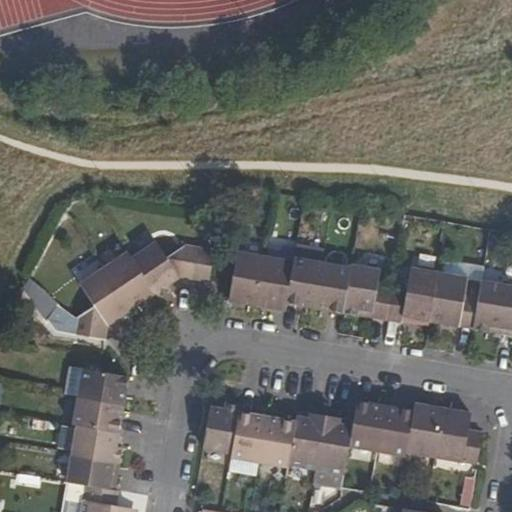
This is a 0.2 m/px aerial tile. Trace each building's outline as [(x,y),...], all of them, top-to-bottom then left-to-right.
[(178,275),(194,278),(199,247),(184,245),(165,257),(155,241),(131,257),(153,292),(158,298),(170,290),(166,284),(178,275)] [(194,278),(209,280),(214,249),(199,247),(194,278)] [(230,284),(228,300),(257,305),(265,256),(236,251),(230,284)] [(131,257),(127,252),(103,267),(130,308),(153,292),(131,257)] [(265,256),(257,305),(284,309),(285,302),(292,261),(265,256)] [(292,261),(285,302),(314,307),(321,264),(292,259),(292,261)] [(349,268),(321,264),(314,307),(342,311),(349,268)] [(378,270),(350,265),(349,268),(342,311),(385,319),(389,294),(375,292),(378,270)] [(106,324),(130,308),(103,267),(78,284),(92,306),(74,318),(72,334),(103,339),(106,324)] [(400,316),(429,321),(437,272),(409,267),(404,296),(389,294),(385,319),(400,322),(400,316)] [(429,321),(472,329),(477,298),(463,296),(465,277),(437,272),(429,321)] [(511,335),(511,285),(480,280),(477,298),(472,329),(511,335)] [(126,376),(98,371),(83,369),(78,396),(121,404),(126,376)] [(121,404),(78,396),(73,425),(77,425),(116,433),(121,404)] [(355,401),(353,412),(351,428),(348,446),(375,451),(382,406),(355,401)] [(208,408),(201,448),(230,453),(237,412),(238,406),(223,403),(223,410),(208,408)] [(413,404),(412,411),(405,452),(433,457),(442,409),(413,404)] [(412,411),(382,406),(375,451),(404,456),(405,452),(412,411)] [(469,413),(442,409),(433,457),(476,464),(481,432),(467,430),(469,413)] [(237,412),(230,453),(230,457),(258,462),(266,417),(237,412)] [(294,417),(293,422),(286,465),(314,470),(324,416),(310,413),(308,419),(294,417)] [(348,446),(351,428),(337,425),(338,418),(324,416),(314,470),(343,475),(348,446)] [(293,422),(266,417),(258,462),(286,467),(286,465),(293,422)] [(114,445),(116,433),(77,425),(72,453),(111,460),(118,461),(120,446),(114,445)] [(86,484),(107,488),(111,460),(72,453),(67,481),(86,484)] [(458,505),(470,506),(473,477),(461,476),(458,505)] [(115,506),(117,490),(107,488),(86,484),(81,511),(129,511),(131,508),(115,506)]
